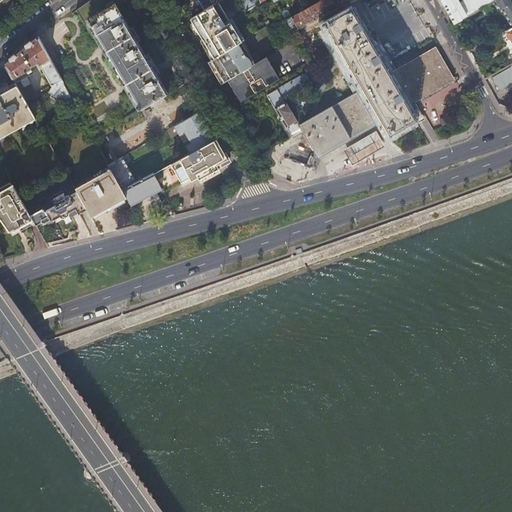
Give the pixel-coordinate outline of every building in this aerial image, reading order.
[(91,24),(117,7),(128,0),(92,0),(77,10),(87,26),(91,24)] [(221,0),(197,0),(204,10),(219,1),(221,0)] [(259,0),(244,0),(242,1),(248,10),(260,2),(259,0)] [(320,0),(312,5),(319,17),(339,6),(336,0),(320,0)] [(440,0),(454,23),(492,0),(467,0),(459,5),(456,0),(440,0)] [(511,0),(492,0),(498,10),(501,8),(511,27),(511,25),(511,0)] [(219,1),(204,10),(191,17),(190,18),(201,36),(229,20),(219,1)] [(284,21),(291,33),(319,17),(312,5),(291,16),(284,21)] [(117,7),(91,24),(139,105),(136,106),(139,110),(168,93),(117,7)] [(362,88),(298,126),(301,131),(316,156),(374,123),(375,125),(381,122),(389,135),(415,120),(407,107),(454,80),(436,47),(389,74),(351,9),(322,25),(323,28),(326,27),(362,88)] [(282,17),(284,21),(291,16),(288,10),(285,10),(283,11),(281,15),(282,17)] [(229,20),(201,36),(202,39),(201,40),(201,42),(211,60),(211,59),(242,41),(229,20)] [(17,84),(25,99),(36,93),(27,77),(30,75),(27,70),(31,68),(31,66),(38,62),(53,87),(58,85),(60,89),(58,90),(62,97),(70,93),(39,35),(5,64),(17,84)] [(475,37),(467,42),(469,46),(478,41),(475,37)] [(255,63),(242,41),(211,59),(211,60),(224,81),(227,79),(255,63)] [(240,102),(278,79),(265,57),(255,63),(227,79),(240,102)] [(312,70),(307,61),(296,68),(301,75),(301,76),(312,70)] [(506,90),(511,87),(511,65),(497,74),(506,90)] [(316,78),(312,70),(301,76),(301,75),(277,89),(266,96),(271,105),(269,106),(270,110),(272,115),(276,117),(288,139),(301,131),(298,126),(282,98),(316,78)] [(493,73),(487,77),(490,82),(496,79),(493,73)] [(0,136),(36,117),(25,99),(17,84),(10,88),(7,81),(0,84),(0,136)] [(199,111),(174,126),(180,138),(185,135),(190,142),(184,145),(189,153),(215,138),(199,111)] [(153,172),(161,188),(163,192),(189,178),(190,180),(197,177),(198,179),(218,169),(217,166),(228,160),(215,138),(189,153),(153,172)] [(260,155),(270,149),(266,141),(255,147),(260,155)] [(108,165),(110,168),(121,188),(136,181),(122,157),(108,165)] [(22,198),(0,159),(0,217),(10,231),(14,229),(15,230),(34,220),(28,211),(22,198)] [(110,168),(75,188),(87,210),(91,216),(126,197),(121,188),(110,168)] [(121,188),(126,197),(131,205),(161,188),(153,172),(152,172),(136,181),(121,188)] [(33,208),(28,211),(34,220),(37,225),(43,222),(46,223),(51,220),(52,221),(61,216),(62,218),(65,218),(69,216),(72,216),(78,213),(79,214),(87,210),(75,188),(74,185),(63,191),(66,196),(55,202),(50,195),(33,204),(36,210),(35,211),(33,208)]
